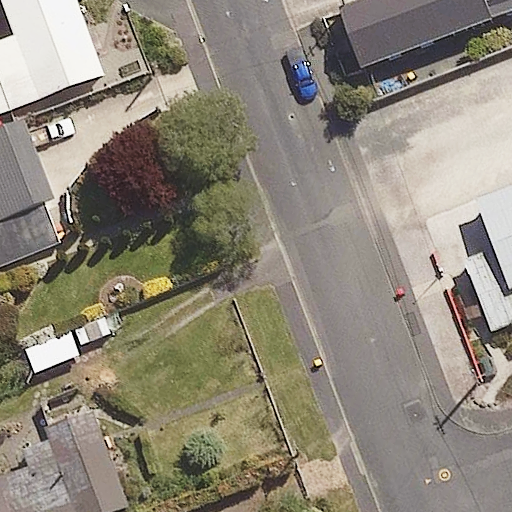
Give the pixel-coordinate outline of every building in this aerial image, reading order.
[(0,118),(108,80),(79,0),(5,0),(20,40),(0,47),(0,118)] [(511,0),(411,0),(345,24),(371,94),(511,42),(511,0)] [(0,269),(61,247),(46,206),(54,203),(27,129),(0,138),(0,269)] [(511,203),(479,216),(511,303),(511,203)] [(113,320),(29,351),(40,381),(85,364),(79,349),(118,335),(113,320)] [(69,403),(46,411),(59,445),(31,455),(36,470),(0,483),(0,511),(132,511),(136,511),(103,417),(77,426),(69,403)]
